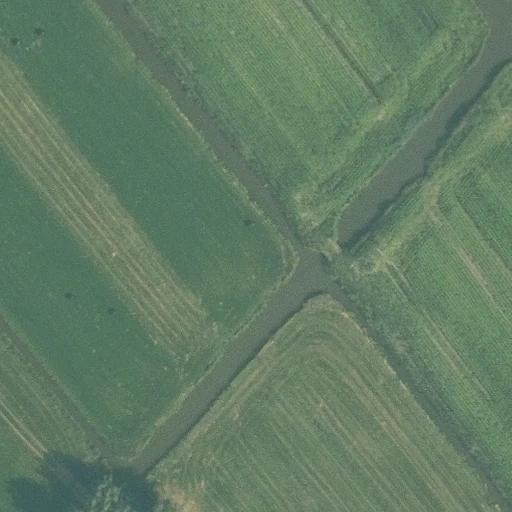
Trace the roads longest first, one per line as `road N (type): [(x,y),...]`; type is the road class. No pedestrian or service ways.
road 1 (track): [(118,0),(511,495)]
road 2 (track): [(0,369),(101,511)]
